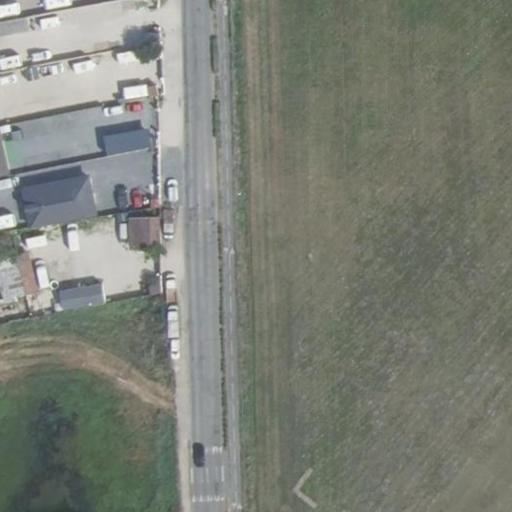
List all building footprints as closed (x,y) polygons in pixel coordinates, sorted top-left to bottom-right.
[(29,17),(0,22),(0,61),(13,59),(8,35),(31,31),(29,17)] [(3,125),(0,125),(0,176),(15,173),(3,125)] [(99,176),(132,165),(128,153),(95,164),(99,176)] [(98,215),(88,163),(45,172),(47,184),(32,187),(39,226),(98,215)] [(125,217),(126,249),(158,248),(158,217),(125,217)] [(89,251),(126,251),(125,223),(89,223),(89,251)] [(33,253),(5,261),(16,299),(44,291),(33,253)]
